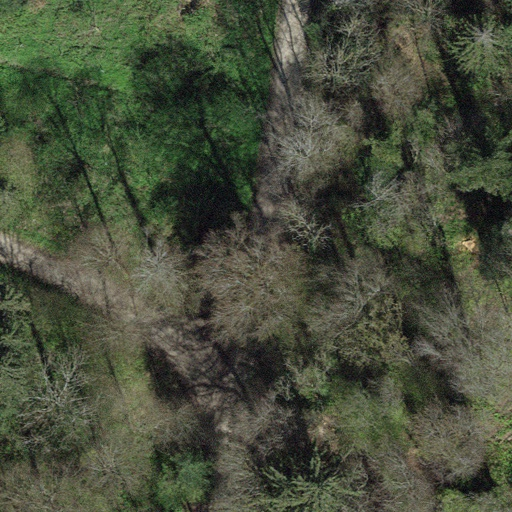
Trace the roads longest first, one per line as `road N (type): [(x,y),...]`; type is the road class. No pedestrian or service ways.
road 1 (track): [(225,511),(301,0)]
road 2 (track): [(0,243),(247,366)]
